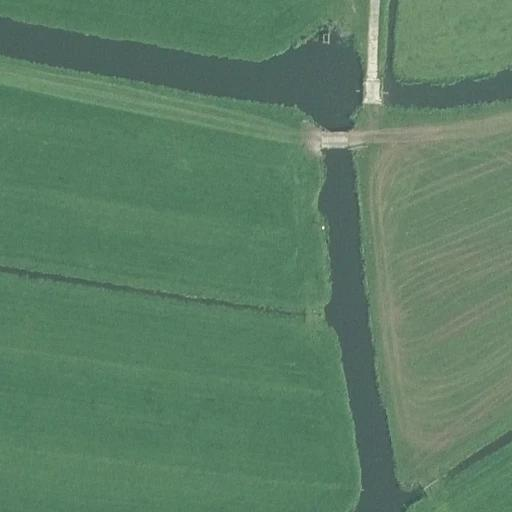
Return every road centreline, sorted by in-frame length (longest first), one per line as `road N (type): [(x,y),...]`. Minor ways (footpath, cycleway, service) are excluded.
road 1 (track): [(430,511),(434,493),(408,451),(367,140)]
road 2 (track): [(367,140),(449,139),(511,127)]
road 3 (track): [(367,140),(374,0)]
